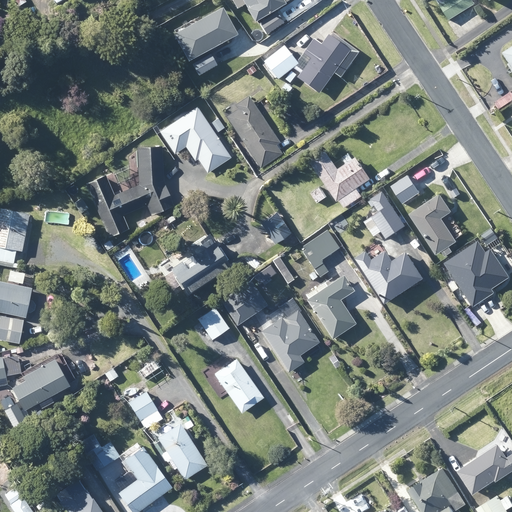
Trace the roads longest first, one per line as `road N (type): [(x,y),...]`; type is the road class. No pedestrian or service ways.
road 1 (unclassified): [(265,511),(511,348)]
road 2 (residential): [(511,198),(378,0)]
